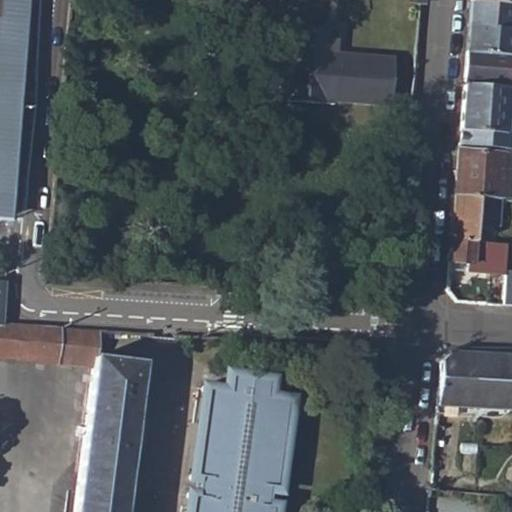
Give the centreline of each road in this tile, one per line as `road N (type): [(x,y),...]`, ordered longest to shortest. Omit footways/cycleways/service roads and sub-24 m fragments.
road 1 (residential): [(415,325),(27,298)]
road 2 (residential): [(441,0),(415,325)]
road 3 (residential): [(49,0),(27,298)]
road 4 (residential): [(415,325),(400,511)]
